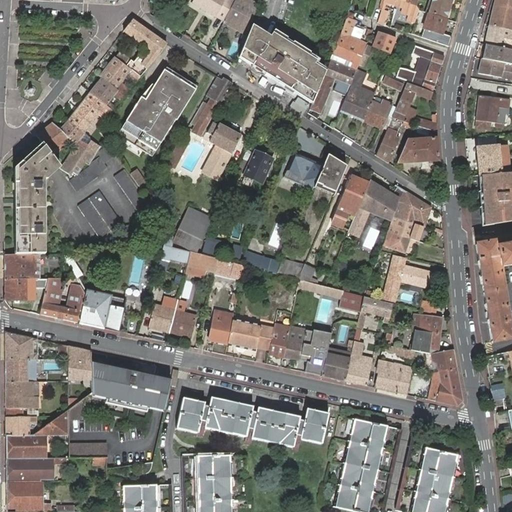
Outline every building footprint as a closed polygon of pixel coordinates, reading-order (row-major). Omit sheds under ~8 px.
[(193,0),(193,2),(216,17),(227,0),(193,0)] [(224,22),(234,4),(227,0),(216,17),(224,22)] [(236,0),(234,4),(224,22),(224,24),(234,29),(235,28),(248,36),(260,8),(245,0),(236,0)] [(385,0),(383,10),(386,11),(388,4),(396,6),(398,0),(385,0)] [(398,0),(396,6),(404,9),(403,13),(410,16),(409,21),(416,24),(420,12),(416,5),(407,2),(407,0),(398,0)] [(430,0),(426,14),(429,14),(446,19),(451,0),(430,0)] [(511,1),(506,0),(495,0),(489,26),(511,30),(511,1)] [(429,14),(421,38),(440,45),(447,20),(446,19),(429,14)] [(333,57),(359,67),(364,56),(367,48),(346,40),(350,26),(352,21),(346,19),(337,46),(333,57)] [(158,56),(166,46),(132,21),(123,32),(151,52),(145,60),(139,56),(133,64),(119,53),(114,59),(115,59),(139,79),(141,77),(155,60),(158,56)] [(511,30),(489,26),(484,45),(506,50),(510,35),(511,34),(511,30)] [(259,73),(312,106),(326,74),(316,68),(318,64),(273,38),(271,41),(261,34),(252,29),(239,61),(244,64),(247,67),(259,73)] [(375,44),(373,50),(390,56),(396,41),(378,35),(375,44)] [(481,61),(510,68),(511,60),(511,51),(506,50),(484,45),(481,61)] [(373,50),(367,48),(364,56),(370,58),(373,50)] [(443,57),(416,48),(415,54),(418,58),(421,58),(416,72),(409,69),(400,69),(397,78),(417,85),(432,91),(441,66),(443,57)] [(92,72),(101,79),(125,97),(132,87),(130,85),(125,90),(121,86),(129,76),(134,79),(137,82),(139,79),(115,59),(114,59),(102,73),(95,69),(92,72)] [(511,68),(510,68),(481,61),(477,74),(511,82),(511,68)] [(357,73),(340,66),(330,62),(326,74),(312,106),(310,110),(320,114),(335,79),(351,87),(356,76),(357,73)] [(166,68),(159,78),(170,85),(176,76),(166,68)] [(363,121),(372,100),(373,98),(374,95),(360,89),(366,75),(357,72),(357,73),(356,76),(340,112),(363,121)] [(140,98),(122,127),(128,131),(123,140),(125,141),(143,152),(145,153),(150,145),(156,149),(175,120),(176,121),(190,98),(179,91),(185,81),(176,76),(170,85),(159,78),(150,93),(145,101),(140,98)] [(208,128),(232,84),(224,79),(222,81),(217,78),(191,123),(195,126),(192,134),(202,139),(208,128)] [(401,85),(385,78),(383,84),(399,90),(401,85)] [(101,79),(90,93),(110,110),(111,111),(114,108),(108,103),(114,95),(121,101),(125,97),(101,79)] [(196,88),(185,81),(179,91),(190,98),(196,88)] [(401,122),(413,127),(437,132),(437,124),(417,118),(415,120),(405,116),(414,94),(430,99),(432,93),(406,84),(392,118),(401,122)] [(145,90),(140,98),(145,101),(150,93),(145,90)] [(110,110),(90,93),(68,120),(69,120),(85,133),(90,137),(93,134),(92,133),(110,110)] [(479,97),(475,129),(494,131),(495,128),(502,128),(503,125),(505,110),(508,111),(509,100),(479,97)] [(363,121),(387,131),(391,119),(387,118),(392,106),(373,98),(372,100),(363,121)] [(376,157),(389,164),(397,145),(404,148),(407,142),(409,137),(404,136),(402,141),(395,138),(401,122),(392,118),(391,119),(387,131),(376,157)] [(69,120),(68,120),(60,130),(73,141),(77,144),(85,133),(69,120)] [(284,121),(280,127),(286,131),(290,125),(284,121)] [(73,141),(60,130),(52,123),(37,136),(45,146),(54,156),(73,141)] [(208,128),(202,139),(214,146),(200,174),(216,183),(240,138),(219,125),(217,127),(213,124),(210,128),(208,128)] [(291,125),(287,132),(294,136),(298,130),(291,125)] [(128,131),(122,127),(117,135),(123,140),(128,131)] [(107,143),(101,134),(93,143),(101,150),(107,143)] [(413,163),(438,161),(436,139),(407,142),(404,148),(398,163),(413,162),(413,163)] [(140,157),(143,152),(125,141),(122,146),(140,157)] [(101,150),(93,143),(89,149),(86,147),(84,149),(94,158),(101,150)] [(90,164),(94,158),(84,149),(78,144),(63,167),(72,174),(75,171),(78,174),(87,162),(90,164)] [(151,157),(156,149),(150,145),(145,153),(151,157)] [(39,256),(42,256),(41,184),(53,175),(63,167),(54,156),(45,146),(37,152),(14,171),(15,256),(39,256)] [(507,174),(504,146),(498,147),(501,174),(502,174),(507,174)] [(90,168),(70,183),(77,193),(98,179),(97,177),(108,169),(106,165),(116,158),(108,147),(99,155),(100,157),(90,166),(90,168)] [(477,149),(479,176),(483,176),(501,174),(498,147),(477,149)] [(294,153),(284,178),(313,190),(315,185),(323,166),(294,153)] [(254,154),(245,176),(262,184),(272,162),(254,154)] [(327,155),(323,166),(315,185),(336,194),(347,167),(327,155)] [(125,171),(114,179),(144,220),(155,212),(125,171)] [(138,172),(131,177),(141,190),(148,185),(138,172)] [(511,173),(507,174),(502,174),(501,174),(483,176),(484,183),(482,188),(482,193),(480,193),(481,208),(482,227),(507,223),(511,222),(511,173)] [(350,211),(358,214),(361,204),(369,184),(352,177),(340,207),(350,211)] [(392,196),(370,182),(369,184),(361,204),(358,214),(350,233),(360,237),(370,212),(392,221),(394,217),(399,203),(421,210),(423,203),(396,186),(392,196)] [(100,192),(78,208),(103,240),(124,225),(100,192)] [(399,203),(394,217),(415,224),(427,228),(433,209),(423,203),(421,210),(399,203)] [(343,229),(350,211),(340,207),(333,225),(343,229)] [(197,255),(212,221),(189,210),(175,244),(197,255)] [(392,221),(389,231),(410,239),(422,243),(423,239),(412,234),(415,224),(394,217),(392,221)] [(279,248),(285,226),(276,223),(269,245),(279,248)] [(146,226),(126,230),(128,240),(148,237),(146,226)] [(389,231),(383,246),(405,253),(410,239),(389,231)] [(173,242),(170,241),(164,256),(170,257),(188,262),(190,253),(172,249),(173,242)] [(511,245),(497,248),(496,242),(476,245),(492,343),(511,340),(500,268),(511,266),(511,245)] [(219,249),(205,246),(201,253),(217,257),(219,249)] [(244,267),(252,269),(256,257),(246,253),(241,266),(244,267)] [(79,271),(70,254),(61,256),(72,274),(79,271)] [(39,256),(15,256),(4,256),(4,281),(33,281),(36,280),(39,280),(39,256)] [(405,259),(394,256),(390,270),(386,285),(383,299),(394,302),(400,279),(424,286),(428,271),(404,265),(405,259)] [(307,265),(284,259),(277,275),(301,281),(307,265)] [(241,280),(244,267),(241,266),(218,260),(215,274),(241,280)] [(264,262),(262,271),(275,274),(277,265),(264,262)] [(316,268),(307,265),(301,281),(310,283),(316,268)] [(316,268),(310,283),(312,284),(318,268),(316,268)] [(47,280),(39,280),(36,280),(37,290),(45,290),(47,280)] [(79,324),(85,295),(77,282),(72,286),(64,284),(64,280),(47,280),(45,290),(40,316),(79,324)] [(33,281),(4,281),(4,301),(33,301),(33,281)] [(360,311),(363,297),(301,281),(298,289),(341,301),(340,308),(360,313),(360,311)] [(79,324),(118,333),(125,302),(86,292),(85,295),(79,324)] [(365,297),(363,297),(360,311),(389,318),(392,304),(365,297)] [(423,301),(421,311),(435,314),(437,305),(423,301)] [(169,334),(175,313),(154,307),(149,329),(169,334)] [(233,320),(234,316),(215,312),(209,341),(227,345),(233,320)] [(195,317),(175,313),(169,334),(189,339),(195,317)] [(365,316),(360,314),(357,328),(362,329),(365,316)] [(422,316),(420,330),(441,334),(443,319),(422,316)] [(274,330),(233,320),(227,345),(227,346),(257,353),(257,349),(270,351),(274,330)] [(289,334),(291,326),(276,323),(275,328),(278,328),(277,332),(289,334)] [(338,344),(346,345),(350,325),(341,324),(338,344)] [(291,326),(289,334),(284,359),(308,364),(315,332),(291,326)] [(275,328),(274,330),(270,351),(269,356),(284,359),(289,334),(277,332),(278,328),(275,328)] [(441,334),(420,330),(418,347),(439,350),(441,334)] [(305,373),(345,382),(351,356),(328,351),(332,336),(315,332),(308,364),(305,373)] [(5,360),(33,360),(32,340),(5,334),(5,360)] [(360,339),(355,337),(352,347),(358,349),(360,339)] [(388,346),(383,345),(381,353),(404,357),(405,352),(406,350),(397,348),(388,346)] [(90,378),(90,363),(90,352),(66,347),(67,360),(67,378),(90,378)] [(358,351),(352,350),(351,356),(345,382),(366,387),(372,360),(357,357),(358,351)] [(454,351),(431,355),(433,363),(436,364),(438,373),(457,369),(454,351)] [(497,364),(495,356),(485,358),(487,367),(497,364)] [(38,382),(38,360),(33,360),(5,360),(5,382),(33,382),(38,382)] [(402,367),(379,362),(377,373),(379,374),(375,389),(406,395),(412,371),(410,371),(402,369),(402,367)] [(156,411),(163,412),(169,386),(171,380),(163,378),(90,363),(90,378),(90,393),(105,396),(104,400),(156,411)] [(438,373),(433,374),(434,379),(438,379),(439,385),(436,402),(457,407),(462,401),(457,369),(438,373)] [(48,382),(38,382),(33,382),(5,382),(5,418),(23,418),(23,409),(38,409),(38,398),(33,398),(33,387),(48,387),(48,382)] [(325,413),(305,409),(303,417),(210,397),(208,403),(183,398),(176,428),(201,434),(203,427),(296,448),(298,438),(318,442),(325,413)] [(82,416),(81,403),(73,409),(73,417),(82,416)] [(67,417),(67,412),(60,417),(32,436),(29,436),(5,437),(6,459),(44,459),(44,436),(68,436),(67,417)] [(23,418),(5,418),(5,437),(29,436),(29,423),(36,423),(36,418),(23,418)] [(380,511),(399,430),(353,419),(335,507),(360,511),(380,511)] [(428,442),(415,440),(399,511),(400,511),(446,511),(458,456),(427,449),(428,442)] [(105,459),(105,445),(68,446),(68,459),(70,459),(93,459),(105,459)] [(183,457),(185,511),(231,511),(230,455),(183,457)] [(44,459),(6,459),(6,482),(41,481),(41,479),(53,479),(53,465),(70,464),(70,459),(68,459),(44,459)] [(41,481),(6,482),(6,511),(50,511),(50,506),(41,506),(41,481)] [(122,488),(122,511),(167,511),(166,485),(122,488)]
